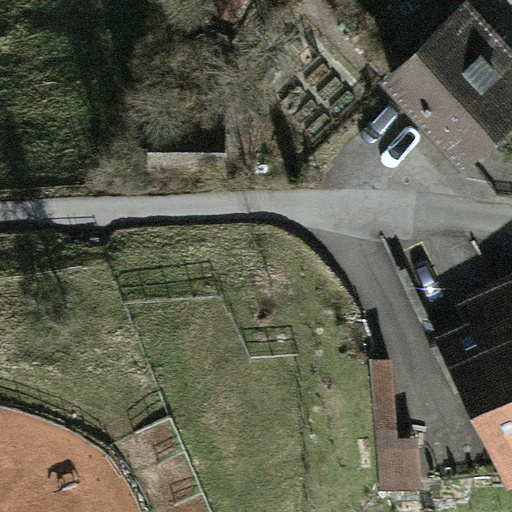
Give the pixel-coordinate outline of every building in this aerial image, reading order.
[(215,0),(214,2),(233,13),(241,0),(215,0)] [(511,60),(465,7),(393,71),(462,148),(511,103),(511,60)] [(217,168),(217,121),(155,120),(155,167),(217,168)] [(471,324),(430,345),(449,382),(462,376),(510,472),(511,471),(511,276),(460,302),(471,324)] [(416,491),(412,361),(377,362),(381,492),(416,491)]
